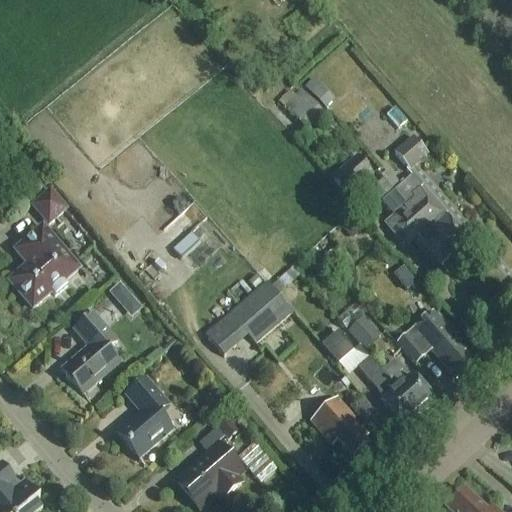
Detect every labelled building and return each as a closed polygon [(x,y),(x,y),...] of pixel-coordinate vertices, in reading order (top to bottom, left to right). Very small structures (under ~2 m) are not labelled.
[(305,91),(325,112),(333,104),(313,83),(305,91)] [(284,111),(304,132),(322,114),(302,93),(284,111)] [(395,157),(410,174),(429,157),(414,140),(395,157)] [(330,182),(347,201),(373,179),(356,160),(330,182)] [(386,174),(380,180),(404,208),(402,210),(410,219),(417,213),(446,248),(449,246),(453,250),(452,251),(455,253),(467,242),(447,221),(449,219),(412,179),(401,189),(386,174)] [(404,208),(380,180),(375,184),(389,200),(384,205),(396,219),(387,227),(405,248),(416,238),(442,265),(455,253),(452,251),(453,250),(449,246),(446,248),(417,213),(410,219),(402,210),(404,208)] [(32,208),(49,227),(66,212),(50,193),(32,208)] [(341,230),(352,242),(365,231),(353,219),(341,230)] [(9,284),(33,311),(52,295),(55,299),(67,288),(64,284),(79,271),(43,230),(15,253),(28,268),(9,284)] [(329,267),(337,260),(331,253),(322,260),(329,267)] [(416,285),(404,270),(393,278),(406,293),(416,285)] [(287,290),(299,279),(292,271),(271,289),(277,296),(286,288),(287,290)] [(205,338),(224,360),(248,339),(255,348),(293,315),(267,285),(205,338)] [(119,289),(111,296),(116,301),(122,302),(127,297),(119,289)] [(475,370),(463,356),(466,353),(433,314),(397,345),(416,366),(431,353),(455,382),(459,378),(462,382),(475,370)] [(73,385),(83,397),(119,366),(107,352),(117,344),(93,316),(74,333),(88,350),(62,372),(65,376),(66,380),(69,383),(73,385)] [(348,334),(364,352),(380,338),(364,320),(348,334)] [(322,348),(339,367),(354,353),(338,334),(322,348)] [(418,417),(370,361),(358,371),(378,394),(377,395),(384,402),(380,405),(402,430),(405,428),(407,430),(414,423),(413,421),(418,417)] [(371,361),(370,361),(418,417),(424,411),(426,414),(433,407),(431,405),(434,403),(411,378),(404,383),(399,376),(401,374),(393,364),(382,374),(371,361)] [(118,437),(139,462),(172,433),(158,417),(169,408),(146,381),(126,399),(142,417),(118,437)] [(363,442),(367,437),(337,402),(310,425),(331,449),(337,444),(351,460),(367,447),(363,442)] [(218,431),(228,443),(237,435),(227,423),(218,431)] [(237,481),(243,475),(219,448),(179,483),(203,510),(216,498),(221,504),(241,486),(237,481)] [(0,511),(41,511),(42,511),(34,501),(37,499),(25,484),(20,488),(2,465),(0,466),(0,511)] [(493,511),(490,508),(486,511),(485,511),(464,492),(445,511),(493,511)]
